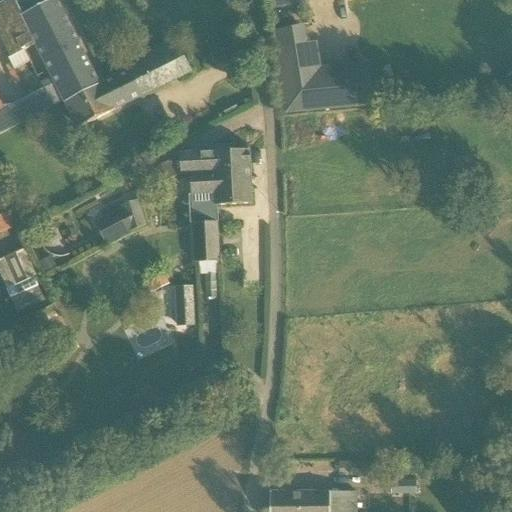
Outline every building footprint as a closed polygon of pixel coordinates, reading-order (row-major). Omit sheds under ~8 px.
[(27,49),(37,45),(39,43),(25,16),(23,17),(15,0),(10,0),(0,5),(0,32),(12,57),(27,49)] [(39,43),(37,45),(56,84),(65,102),(102,84),(58,0),(54,0),(25,16),(39,43)] [(267,0),(270,10),(311,0),(267,0)] [(316,46),(302,49),(297,28),(273,32),(285,91),(288,111),(374,101),(369,64),(321,71),(316,46)] [(102,84),(65,102),(79,129),(193,72),(177,41),(126,66),(128,71),(102,84)] [(0,134),(55,107),(46,89),(10,107),(2,107),(0,103),(0,134)] [(215,167),(251,165),(250,151),(234,151),(233,146),(213,147),(214,152),(181,154),(182,175),(191,174),(191,175),(195,173),(216,172),(215,167)] [(195,173),(191,175),(192,196),(216,194),(217,206),(253,205),(251,165),(215,167),(216,172),(195,173)] [(107,244),(131,232),(147,227),(139,204),(123,209),(96,223),(107,244)] [(220,262),(218,222),(193,224),(196,264),(220,262)] [(25,250),(15,254),(27,281),(34,278),(37,276),(25,250)] [(40,262),(46,273),(57,268),(51,257),(40,262)] [(4,259),(0,260),(0,275),(7,290),(16,286),(4,259)] [(148,279),(154,292),(169,285),(163,272),(148,279)] [(16,286),(7,290),(11,300),(38,287),(34,278),(27,281),(16,286)] [(178,324),(194,324),(195,286),(180,286),(178,324)] [(52,347),(59,359),(79,349),(72,336),(52,347)] [(270,493),(270,511),(356,511),(357,493),(270,493)]
